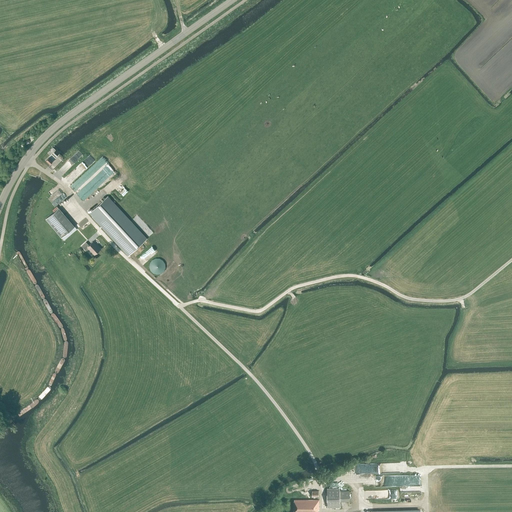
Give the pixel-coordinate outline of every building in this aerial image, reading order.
[(90,170),(93,174),(105,164),(101,160),(93,167),(90,170)] [(89,213),(128,256),(147,238),(108,196),(89,213)] [(54,212),(45,219),(64,240),(76,229),(58,208),(54,212)] [(96,246),(93,242),(89,245),(86,242),(81,246),(86,251),(88,248),(94,255),(100,249),(97,245),(96,246)] [(164,272),(164,259),(151,258),(150,272),(164,272)] [(357,475),(364,472),(360,464),(358,465),(358,467),(354,469),(357,475)] [(340,491),(340,488),(327,488),(327,508),(340,507),(340,501),(350,501),(349,491),(340,491)] [(317,511),(318,509),(319,509),(319,500),(294,500),(294,511),(317,511)]
